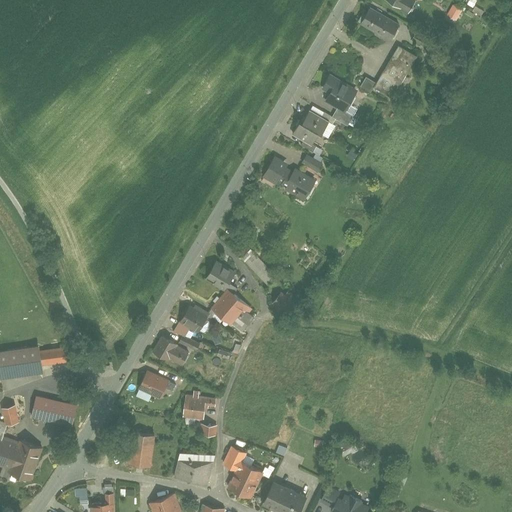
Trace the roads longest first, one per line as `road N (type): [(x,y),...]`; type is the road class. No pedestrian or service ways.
road 1 (unclassified): [(216,496),(223,401),(264,308),(229,253),(206,234)]
road 2 (unclassified): [(206,234),(346,0)]
road 3 (unclassified): [(0,171),(34,225),(89,356),(123,373)]
road 4 (unclassified): [(123,373),(206,234)]
road 5 (residential): [(216,496),(66,465)]
